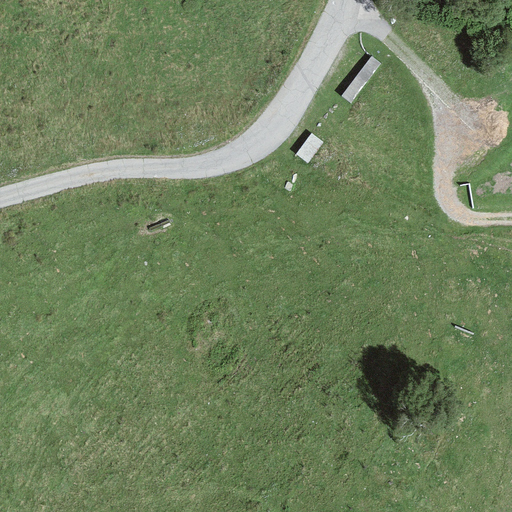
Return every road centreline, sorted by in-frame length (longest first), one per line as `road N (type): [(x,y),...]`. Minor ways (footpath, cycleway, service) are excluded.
road 1 (unclassified): [(0,199),(249,149),(289,107),(342,0)]
road 2 (track): [(331,29),(376,31),(466,129),(448,205),(511,217)]
